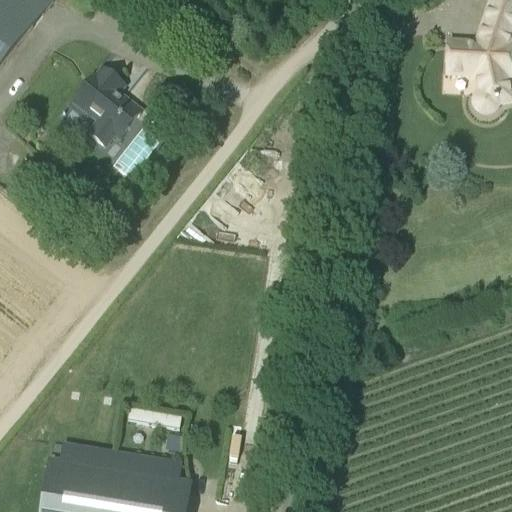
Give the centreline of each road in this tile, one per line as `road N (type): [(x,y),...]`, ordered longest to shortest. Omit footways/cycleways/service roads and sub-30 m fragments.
road 1 (track): [(353,0),(0,433)]
road 2 (unclassified): [(283,511),(356,0)]
